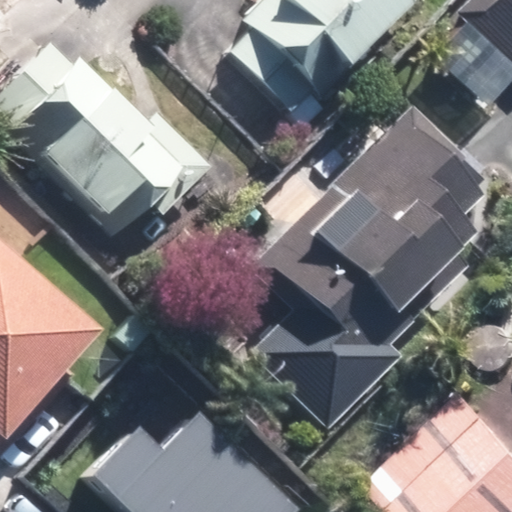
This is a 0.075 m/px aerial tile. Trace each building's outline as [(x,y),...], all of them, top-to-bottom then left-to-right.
[(318,92),(409,0),(258,0),(242,17),(254,28),(232,50),(287,106),(309,83),(318,92)] [(511,0),(463,0),(454,9),(511,70),(511,0)] [(79,106),(37,148),(39,150),(100,212),(135,177),(163,206),(208,162),(162,116),(152,126),(86,59),(60,86),(79,106)] [(489,183),(417,107),(258,258),(298,300),(253,343),(326,419),(402,347),(390,335),(475,253),(460,238),(478,221),(465,206),(489,183)] [(0,427),(3,430),(101,316),(24,249),(36,235),(0,203),(0,427)] [(403,511),(511,511),(511,357),(506,351),(374,483),(403,511)] [(295,494),(197,403),(161,441),(134,416),(87,467),(135,511),(295,511),(286,503),(295,494)]
